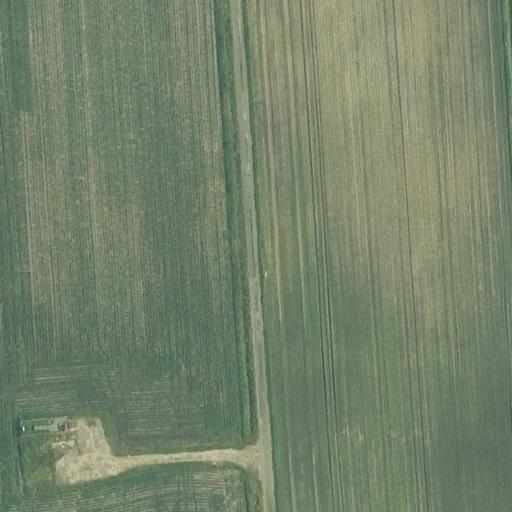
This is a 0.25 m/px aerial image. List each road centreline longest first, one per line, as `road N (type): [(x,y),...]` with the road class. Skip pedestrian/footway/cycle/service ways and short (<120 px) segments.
road 1 (track): [(267,511),(233,0)]
road 2 (track): [(33,476),(198,454),(264,460)]
